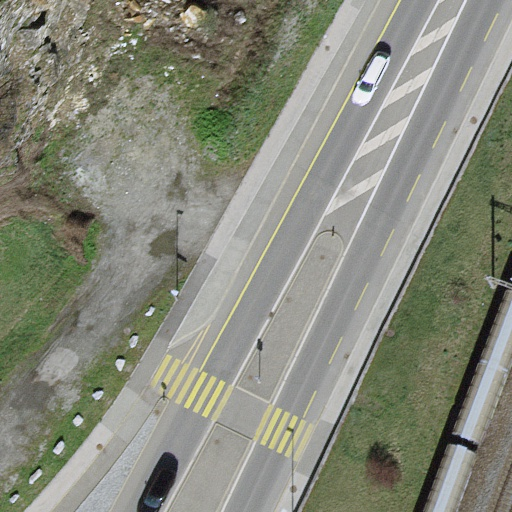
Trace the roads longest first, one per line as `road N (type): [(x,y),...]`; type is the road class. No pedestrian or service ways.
road 1 (primary): [(438,0),(139,511)]
road 2 (primary): [(247,511),(470,0)]
